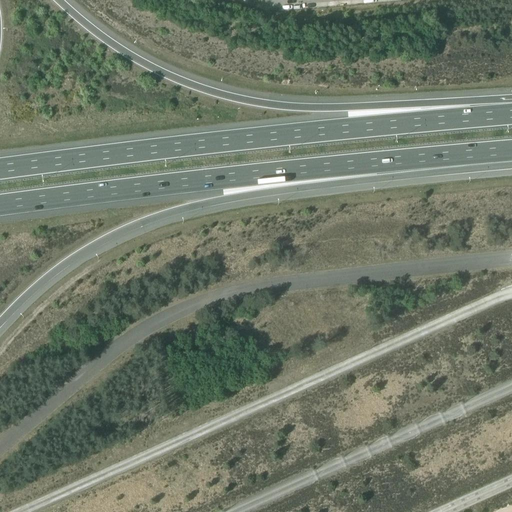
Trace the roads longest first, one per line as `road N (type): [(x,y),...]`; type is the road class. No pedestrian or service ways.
road 1 (motorway): [(511,113),(0,169)]
road 2 (motorway): [(511,112),(307,108),(239,98),(141,62),(56,0)]
road 3 (motorway): [(0,322),(64,264),(114,234),(375,162)]
road 4 (motorway): [(0,205),(375,162)]
road 5 (motorway): [(375,162),(511,150)]
